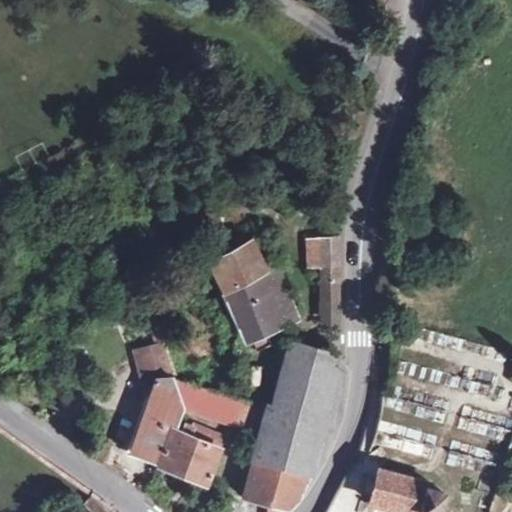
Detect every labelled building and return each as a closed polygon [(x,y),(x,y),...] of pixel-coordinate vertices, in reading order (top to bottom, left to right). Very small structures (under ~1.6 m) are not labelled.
[(320,267),(320,295),(338,295),(339,236),(306,239),(307,267),(320,267)] [(251,241),(209,261),(215,273),(229,303),(244,337),(276,323),(268,306),(274,304),(271,297),(286,291),(274,264),(264,268),(251,241)] [(215,273),(209,261),(198,267),(203,279),(215,273)] [(296,315),(286,291),(271,297),(274,304),(268,306),(276,323),(296,315)] [(338,323),(338,295),(320,295),(320,323),(338,323)] [(290,339),(270,406),(324,423),(330,425),(338,400),(340,355),(290,339)] [(157,380),(132,450),(158,460),(170,426),(175,428),(183,406),(173,378),(162,342),(136,350),(145,380),(157,380)] [(173,378),(183,406),(254,429),(260,404),(173,378)] [(267,406),(253,460),(310,475),(324,423),(270,406),(267,406)] [(158,460),(157,464),(205,484),(222,437),(193,424),(191,427),(189,434),(182,431),(175,428),(170,426),(158,460)] [(189,434),(191,427),(185,424),(182,431),(189,434)] [(253,460),(244,490),(269,498),(266,511),(279,511),(284,510),(290,505),(299,497),(310,475),(253,460)] [(410,468),(390,478),(382,499),(386,511),(445,511),(446,489),(432,472),(410,468)] [(96,511),(97,511),(105,502),(94,494),(87,502),(96,511)] [(105,502),(97,511),(116,511),(113,507),(105,502)]
